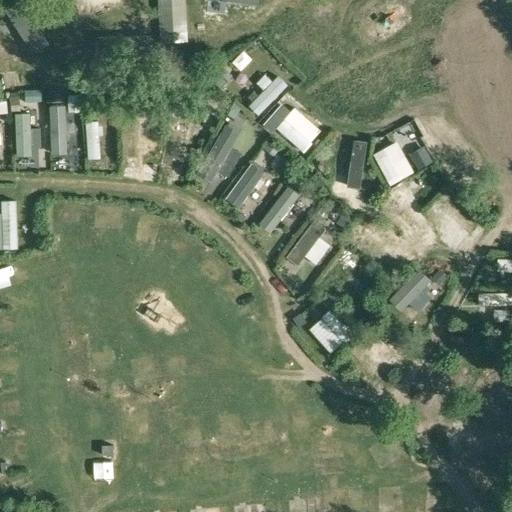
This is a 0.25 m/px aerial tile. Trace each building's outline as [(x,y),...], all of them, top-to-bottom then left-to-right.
[(236,80),(245,93),(271,76),(263,63),(236,80)] [(313,155),(330,132),(299,110),(282,133),(313,155)] [(462,191),(476,184),(456,144),(442,151),(462,191)] [(233,201),(250,212),(274,175),(257,164),(233,201)] [(407,199),(431,190),(427,180),(403,189),(407,199)] [(287,227),(294,218),(302,224),(312,210),(303,204),(308,198),(297,189),(275,219),(287,227)] [(459,201),(448,212),(479,242),(489,231),(459,201)] [(401,203),(390,215),(420,242),(431,229),(401,203)] [(313,258),(323,267),(339,249),(329,240),(313,258)] [(375,240),(368,250),(406,274),(413,263),(375,240)] [(398,305),(411,317),(441,284),(427,272),(398,305)] [(511,289),(486,291),(487,310),(511,308),(511,289)] [(326,335),(349,348),(357,335),(334,322),(326,335)] [(365,347),(354,357),(379,385),(390,374),(365,347)] [(434,377),(430,413),(445,415),(449,379),(434,377)] [(130,420),(130,439),(150,439),(150,420),(130,420)] [(455,454),(493,452),(492,431),(454,433),(455,454)] [(461,469),(478,503),(501,489),(483,456),(461,469)] [(410,511),(436,511),(447,510),(443,496),(408,504),(410,511)]
